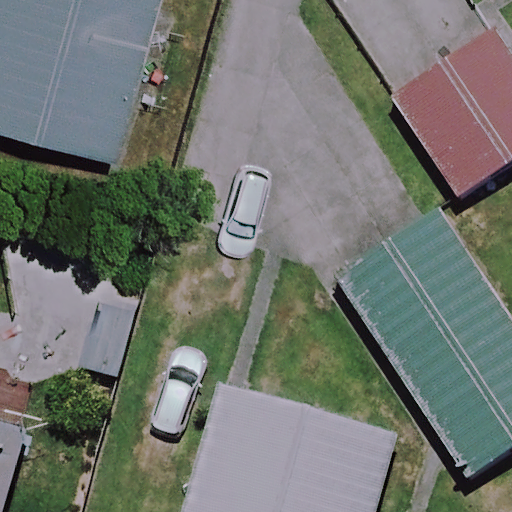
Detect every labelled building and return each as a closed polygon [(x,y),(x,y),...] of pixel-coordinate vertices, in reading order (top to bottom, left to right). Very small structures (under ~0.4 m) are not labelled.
[(145,0),(0,0),(0,133),(104,160),(145,0)] [(511,165),(511,88),(478,38),(382,105),(453,207),(511,165)] [(511,451),(511,345),(423,216),(327,282),(465,484),(511,451)] [(372,511),(391,445),(215,397),(184,511),(372,511)] [(0,511),(17,446),(0,441),(0,511)]
